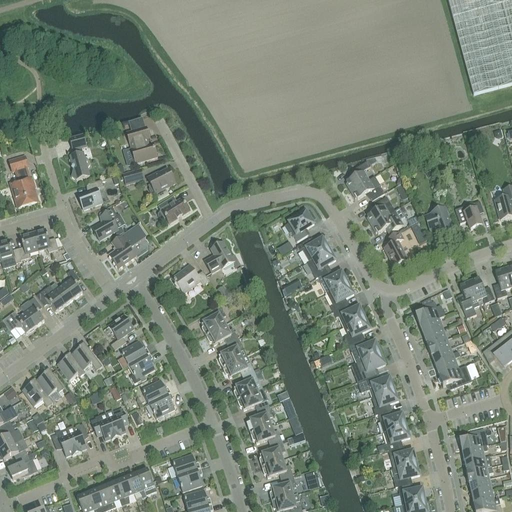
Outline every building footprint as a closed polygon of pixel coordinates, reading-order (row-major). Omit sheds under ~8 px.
[(511,0),(447,0),(474,96),(511,86),(511,0)] [(126,135),(135,165),(157,159),(153,144),(147,145),(146,142),(150,140),(146,129),(143,118),(129,123),(132,133),(126,135)] [(75,158),(70,159),(74,172),(71,179),(76,182),(90,178),(87,169),(88,168),(90,167),(90,165),(90,163),(89,161),(86,160),(85,160),(82,152),(81,150),(86,149),(84,138),(70,142),(74,152),(73,152),(75,158)] [(9,164),(13,175),(15,174),(17,182),(12,184),(19,210),(38,204),(34,190),(36,190),(33,179),(30,180),(27,170),(28,170),(25,160),(9,164)] [(346,185),(351,193),(369,182),(363,173),(371,169),(367,163),(354,172),(357,177),(346,183),(347,185),(346,185)] [(123,176),(126,184),(144,180),(141,171),(123,176)] [(175,186),(168,171),(156,177),(156,176),(147,181),(152,190),(150,191),(149,192),(151,196),(153,197),(155,196),(175,186)] [(374,179),(369,182),(351,193),(355,200),(356,200),(357,201),(368,195),(373,203),(385,196),(374,179)] [(101,182),(99,182),(87,186),(90,192),(78,197),(84,212),(103,205),(97,190),(104,188),(101,182)] [(402,187),(397,189),(399,195),(405,192),(402,187)] [(495,202),(500,222),(511,218),(511,204),(511,202),(511,189),(503,192),(506,199),(495,202)] [(163,221),(166,220),(170,226),(189,213),(189,212),(189,210),(187,207),(186,207),(182,200),(177,203),(173,198),(158,208),(162,213),(158,215),(158,217),(160,221),(163,221)] [(395,213),(386,199),(375,206),(378,211),(367,217),(368,219),(367,220),(371,227),(395,213)] [(467,223),(470,232),(482,227),(479,218),(485,217),(480,205),(474,207),(473,206),(471,206),(469,207),(468,207),(466,208),(465,209),(463,211),(456,213),(460,226),(467,223)] [(431,215),(431,216),(425,218),(431,235),(437,232),(439,236),(453,231),(445,210),(431,215)] [(104,223),(92,230),(99,243),(118,232),(111,220),(116,217),(113,211),(101,218),(104,223)] [(308,237),(304,232),(314,226),(306,213),(298,218),(299,219),(285,227),(289,235),(291,234),(297,244),(308,237)] [(395,213),(371,227),(376,235),(377,234),(378,235),(389,229),(392,234),(404,227),(395,213)] [(422,231),(419,225),(411,229),(414,235),(422,231)] [(128,247),(144,236),(138,227),(112,245),(116,251),(109,257),(119,271),(136,259),(128,247)] [(38,252),(46,250),(49,254),(58,252),(55,240),(48,242),(45,230),(33,234),(38,252)] [(38,252),(33,234),(20,237),(23,249),(18,250),(21,262),(30,260),(30,254),(38,252)] [(384,250),(394,269),(408,261),(398,243),(404,240),(400,234),(388,240),(391,246),(384,250)] [(21,262),(18,250),(12,252),(9,240),(0,242),(0,257),(4,270),(22,265),(21,262)] [(310,241),(304,245),(297,248),(301,254),(303,253),(305,257),(309,263),(313,261),(330,251),(323,241),(314,246),(310,241)] [(214,257),(205,263),(212,275),(221,270),(222,271),(234,264),(223,244),(211,251),(214,257)] [(330,251),(313,261),(309,263),(312,270),(310,271),(313,275),(316,281),(318,280),(329,274),(326,268),(336,262),(330,251)] [(172,280),(183,295),(199,282),(203,288),(209,283),(203,273),(196,278),(189,267),(172,280)] [(505,291),(511,290),(505,269),(496,272),(497,273),(495,274),(499,286),(493,288),(497,301),(507,298),(505,291)] [(67,275),(71,280),(63,287),(73,301),(82,295),(76,285),(80,282),(72,271),(67,275)] [(332,279),(329,274),(318,280),(321,285),(327,296),(348,285),(343,274),(332,279)] [(469,282),(477,302),(483,300),(485,306),(495,302),(489,289),(484,291),(479,280),(477,280),(477,279),(469,282)] [(476,316),(474,310),(479,308),(477,302),(469,282),(461,286),(461,287),(460,288),(464,299),(459,302),(467,320),(476,316)] [(302,288),(300,284),(289,290),(288,287),(283,289),(287,296),(302,288)] [(54,285),(50,288),(65,308),(73,301),(63,287),(58,290),(54,285)] [(354,296),(348,285),(327,296),(333,307),(330,308),(333,314),(347,307),(344,301),(354,296)] [(65,308),(50,288),(50,287),(36,297),(43,308),(46,306),(50,307),(56,314),(65,308)] [(228,299),(222,289),(215,293),(222,304),(228,299)] [(41,310),(34,298),(20,308),(24,315),(35,329),(44,323),(37,313),(41,310)] [(416,318),(420,328),(439,320),(445,318),(441,308),(437,310),(435,304),(419,310),(421,315),(416,318)] [(350,313),(347,307),(333,314),(336,320),(338,319),(343,330),(365,320),(360,308),(350,313)] [(209,314),(212,320),(201,326),(203,329),(202,329),(202,331),(205,338),(225,326),(222,320),(226,318),(220,308),(209,314)] [(20,318),(14,313),(2,322),(9,333),(15,329),(21,329),(26,336),(35,329),(24,315),(20,318)] [(123,339),(133,331),(124,317),(109,328),(118,342),(111,347),(114,353),(126,344),(123,339)] [(371,331),(365,320),(343,330),(346,336),(344,337),(346,342),(349,348),(363,342),(360,336),(371,331)] [(420,328),(424,338),(443,330),(439,320),(420,328)] [(225,326),(205,338),(210,345),(211,345),(212,345),(213,347),(224,341),(227,347),(238,341),(233,330),(229,332),(225,326)] [(424,338),(428,347),(428,348),(447,341),(443,330),(424,338)] [(511,334),(511,333),(499,342),(511,358),(511,334)] [(219,363),(222,369),(226,368),(243,360),(247,358),(244,352),(238,341),(227,347),(230,352),(221,357),(219,358),(220,360),(219,361),(219,363)] [(427,348),(431,358),(432,358),(451,351),(447,341),(428,348),(428,347),(427,348)] [(365,348),(363,342),(349,348),(351,354),(356,365),(381,355),(376,344),(365,348)] [(483,354),(489,366),(496,360),(504,368),(511,361),(511,358),(499,342),(483,354)] [(139,343),(120,354),(128,368),(150,356),(147,350),(144,352),(139,343)] [(80,349),(72,356),(84,372),(92,366),(96,372),(102,369),(84,344),(79,348),(80,349)] [(432,358),(436,368),(455,361),(460,359),(458,353),(453,356),(451,351),(432,358)] [(65,358),(66,360),(57,367),(69,383),(78,376),(80,379),(85,375),(84,372),(72,356),(70,354),(65,358)] [(381,355),(356,365),(363,383),(377,377),(375,371),(385,367),(381,355)] [(136,387),(147,381),(145,377),(154,371),(150,363),(153,361),(150,356),(128,368),(134,378),(131,379),(136,387)] [(332,364),(329,357),(320,361),(322,368),(332,364)] [(226,368),(222,369),(226,377),(227,377),(228,377),(230,380),(231,379),(240,375),(243,380),(254,374),(250,364),(247,358),(243,360),(226,368)] [(436,368),(440,378),(458,371),(455,361),(436,368)] [(439,378),(443,389),(449,386),(451,392),(473,384),(466,368),(458,371),(440,378),(439,378)] [(48,398),(56,392),(58,394),(64,390),(49,370),(43,374),(44,376),(36,382),(48,398)] [(234,395),(237,402),(257,393),(262,391),(260,385),(259,385),(254,374),(243,380),(245,385),(234,390),(235,392),(234,393),(234,395)] [(377,377),(363,383),(357,385),(361,395),(369,392),(372,399),(394,391),(390,379),(380,383),(377,377)] [(31,386),(22,393),(34,409),(42,402),(47,409),(53,404),(48,398),(36,382),(35,379),(29,384),(31,386)] [(161,383),(142,392),(149,406),(171,396),(168,390),(165,391),(161,383)] [(11,388),(2,394),(8,403),(17,397),(11,388)] [(399,403),(394,391),(372,399),(376,411),(374,411),(376,418),(378,417),(390,413),(388,407),(399,403)] [(243,412),(255,407),(257,413),(269,408),(265,398),(260,399),(257,393),(237,402),(240,409),(241,410),(242,410),(243,412)] [(149,406),(156,420),(175,411),(171,402),(173,401),(171,396),(149,406)] [(248,426),(247,428),(250,435),(271,427),(269,421),(273,419),(269,408),(257,413),(259,418),(247,423),(249,426),(248,426)] [(11,409),(3,414),(0,415),(0,431),(1,434),(13,428),(10,422),(17,418),(11,409)] [(108,420),(116,440),(121,438),(121,437),(126,434),(124,427),(128,425),(127,422),(122,410),(112,414),(107,416),(108,420)] [(392,419),(390,413),(378,417),(380,423),(383,435),(407,428),(403,416),(392,419)] [(44,423),(39,415),(33,420),(38,427),(44,423)] [(108,420),(107,416),(97,421),(91,423),(97,438),(103,436),(106,443),(110,441),(111,442),(116,440),(108,420)] [(67,432),(69,436),(77,457),(82,455),(81,453),(87,451),(82,440),(88,438),(84,426),(73,430),(67,432)] [(30,430),(33,435),(38,433),(35,427),(30,430)] [(271,427),(250,435),(253,442),(254,443),(255,443),(256,445),(268,441),(269,447),(282,443),(278,432),(273,434),(271,427)] [(4,439),(0,440),(0,452),(9,448),(14,445),(15,446),(18,444),(13,435),(16,434),(13,428),(7,431),(1,434),(4,439)] [(410,440),(407,428),(383,435),(387,447),(389,453),(401,449),(399,443),(410,440)] [(460,443),(462,454),(463,454),(463,453),(482,449),(482,450),(488,448),(485,431),(464,435),(465,441),(460,443)] [(69,436),(67,432),(57,436),(52,439),(57,451),(62,448),(66,459),(71,457),(72,459),(77,457),(69,436)] [(26,453),(29,451),(24,441),(18,444),(15,446),(14,445),(9,448),(0,452),(0,461),(0,462),(3,461),(4,462),(14,457),(16,462),(20,461),(22,460),(28,457),(26,453)] [(260,462),(262,469),(283,462),(280,455),(285,454),(282,443),(269,447),(271,453),(260,456),(261,459),(260,460),(259,461),(260,462)] [(390,459),(392,464),(394,463),(396,470),(417,465),(414,453),(403,456),(401,449),(389,453),(390,459)] [(463,453),(463,454),(465,464),(485,460),(482,450),(482,449),(463,453)] [(9,472),(13,482),(23,478),(24,480),(33,476),(38,474),(32,462),(33,462),(35,456),(34,454),(28,457),(22,460),(20,461),(16,462),(19,468),(9,472)] [(172,463),(177,479),(200,471),(198,465),(196,466),(192,456),(172,463)] [(467,474),(487,470),(485,460),(465,464),(467,474)] [(265,477),(266,477),(267,480),(279,476),(281,482),(293,478),(290,467),(285,468),(283,462),(262,469),(264,476),(265,477)] [(420,477),(417,465),(396,470),(390,472),(392,479),(393,478),(394,484),(396,490),(398,489),(410,486),(409,480),(420,477)] [(467,474),(466,474),(469,485),(470,485),(489,481),(488,476),(493,475),(492,469),(487,470),(467,474)] [(147,498),(157,494),(147,471),(137,476),(144,492),(147,498)] [(177,479),(183,495),(203,488),(200,478),(202,477),(200,471),(177,479)] [(137,476),(127,480),(134,496),(139,494),(143,500),(147,498),(144,492),(137,476)] [(270,495),(270,496),(272,503),(293,497),(291,491),(296,489),(293,478),(281,482),(282,487),(270,491),(271,494),(270,495)] [(129,498),(134,496),(127,480),(117,484),(124,501),(127,507),(130,505),(129,498)] [(489,481),(470,485),(472,495),(492,491),(489,481)] [(127,507),(124,501),(119,488),(117,484),(107,488),(114,505),(119,502),(122,509),(127,507)] [(402,507),(425,503),(423,491),(412,493),(410,486),(398,489),(399,495),(402,507)] [(104,509),(104,511),(110,511),(116,510),(114,505),(107,488),(97,492),(104,509)] [(472,495),(474,506),(494,502),(492,491),(472,495)] [(104,511),(104,509),(97,492),(87,496),(93,511),(104,511)] [(184,498),(187,511),(192,511),(212,507),(210,501),(207,502),(204,492),(184,498)] [(76,500),(81,511),(93,511),(87,496),(76,500)] [(293,497),(272,503),(273,510),(274,511),(276,511),(275,511),(285,511),(289,511),(288,511),(302,511),(300,503),(298,496),(293,497)] [(473,506),(474,511),(501,511),(499,502),(494,503),(494,502),(474,506),(473,506)] [(427,511),(425,503),(402,507),(402,511),(427,511)]
